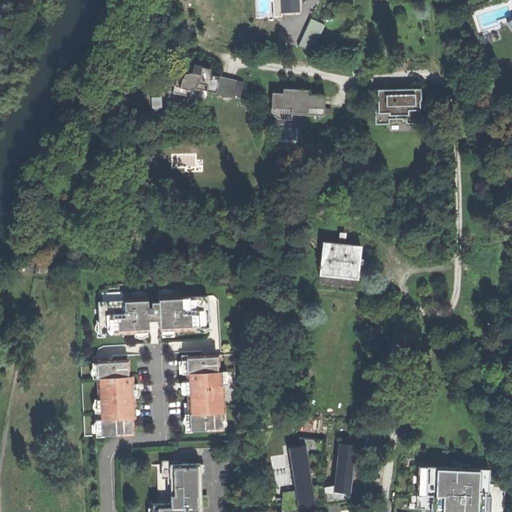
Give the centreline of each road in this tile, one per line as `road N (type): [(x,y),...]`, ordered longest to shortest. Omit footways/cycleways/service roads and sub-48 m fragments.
road 1 (unknown): [(386,511),(396,320),(441,318),(452,268)]
road 2 (unknown): [(431,68),(456,143),(452,268)]
